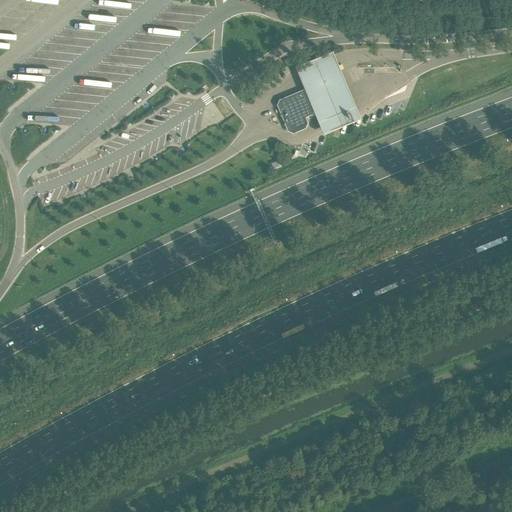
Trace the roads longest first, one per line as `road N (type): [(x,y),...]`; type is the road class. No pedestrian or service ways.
road 1 (motorway): [(0,468),(286,320),(511,224)]
road 2 (motorway): [(511,112),(235,227),(0,345)]
